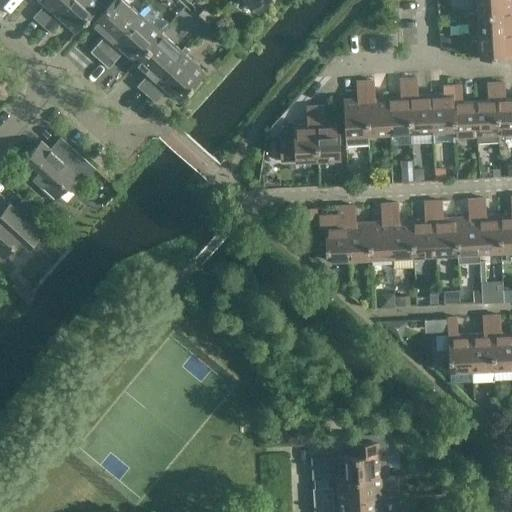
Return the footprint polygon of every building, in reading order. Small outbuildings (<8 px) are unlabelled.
[(45,0),(47,1),(33,17),(42,25),(64,0),(45,0)] [(64,0),(42,25),(51,33),(65,18),(69,21),(69,27),(75,32),(101,3),(97,0),(64,0)] [(125,0),(112,0),(92,23),(98,28),(103,28),(108,32),(94,47),(103,55),(144,10),(142,8),(138,12),(125,0)] [(244,0),(259,13),(269,0),(244,0)] [(511,0),(476,0),(478,13),(511,10),(511,0)] [(144,10),(103,55),(112,64),(126,48),(130,52),(130,57),(136,62),(162,33),(142,15),(146,12),(144,10)] [(511,10),(478,13),(468,13),(469,35),(511,32),(511,10)] [(214,18),(206,11),(201,17),(209,24),(214,18)] [(218,33),(209,24),(201,33),(210,41),(218,33)] [(511,32),(479,34),(480,57),(511,55),(511,32)] [(162,33),(136,62),(141,67),(146,66),(150,70),(137,85),(146,94),(187,48),(184,46),(181,50),(162,33)] [(187,48),(146,94),(155,102),(169,87),(173,90),(173,96),(179,101),(205,72),(186,54),(189,50),(187,48)] [(417,78),(408,79),(411,131),(433,130),(431,94),(418,95),(417,78)] [(400,96),(387,97),(389,133),(411,131),(408,79),(399,79),(400,96)] [(368,144),(368,134),(365,81),(356,82),(357,98),(343,99),(346,145),(368,144)] [(374,81),(365,81),(368,134),(389,133),(387,97),(375,97),(374,81)] [(504,82),(495,83),(498,133),(511,132),(511,98),(505,99),(504,82)] [(498,133),(495,83),(486,83),(487,100),(475,101),(477,134),(477,142),(499,141),(498,133)] [(443,93),(431,94),(433,130),(433,142),(455,141),(455,136),(452,85),(443,86),(443,93)] [(461,85),(452,85),(455,136),(477,134),(475,101),(462,102),(461,85)] [(293,124),(293,126),(280,127),(281,139),(279,139),(280,161),(318,159),(315,106),(306,106),(307,123),(293,124)] [(324,106),(315,106),(318,159),(340,158),(338,122),(324,122),(324,106)] [(83,181),(95,168),(74,149),(63,161),(41,141),(19,165),(42,185),(39,188),(53,200),(76,174),(83,181)] [(435,180),(445,180),(445,167),(434,168),(435,180)] [(402,182),(414,182),(413,170),(402,170),(402,182)] [(511,196),(510,197),(511,214),(499,214),(501,250),(511,249),(511,196)] [(486,215),(485,198),(476,199),(479,252),(501,250),(499,214),(486,215)] [(476,199),(467,199),(468,216),(455,217),(457,253),(479,252),(476,199)] [(40,232),(30,223),(38,214),(21,200),(14,209),(9,204),(1,213),(0,212),(0,252),(3,255),(21,235),(30,243),(40,232)] [(443,217),(442,200),(433,201),(436,254),(457,253),(455,217),(443,217)] [(433,201),(423,201),(424,218),(412,219),(414,255),(436,254),(433,201)] [(389,203),(380,204),(381,221),(369,221),(370,257),(392,256),(389,203)] [(399,220),(398,203),(389,203),(392,256),(414,255),(412,219),(399,220)] [(356,222),(355,205),(346,206),(349,258),(370,257),(369,221),(356,222)] [(346,206),(337,206),(338,214),(319,215),(319,225),(324,225),(325,244),(321,244),(318,247),(318,253),(322,256),(326,256),(326,260),(349,258),(346,206)] [(448,303),(460,303),(460,293),(447,294),(448,303)] [(511,330),(501,331),(500,314),(491,315),(494,368),(511,366),(511,330)] [(491,315),(482,315),(483,332),(470,333),(472,369),(494,368),(491,315)] [(458,333),(457,317),(447,317),(449,370),(472,369),(470,333),(458,333)] [(387,440),(351,442),(351,454),(335,455),(336,478),(380,475),(379,455),(388,454),(387,440)] [(380,475),(336,478),(337,499),(381,497),(380,475)] [(328,487),(327,478),(314,479),(314,488),(328,487)] [(382,511),(381,497),(337,499),(337,511),(382,511)]
